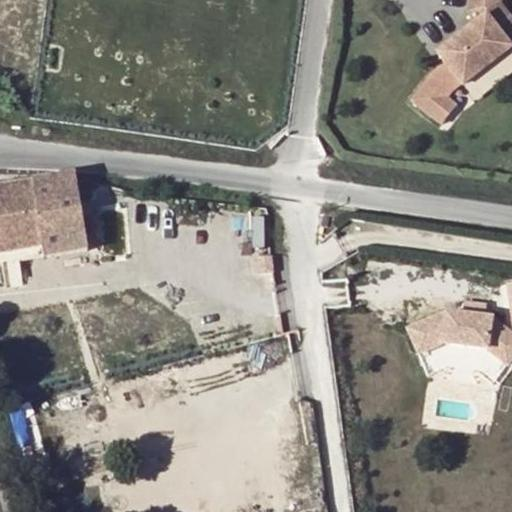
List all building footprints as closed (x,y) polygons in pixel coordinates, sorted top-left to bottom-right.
[(505,0),(475,0),(473,15),(481,25),(474,30),(477,34),(472,37),(468,37),(467,35),(441,55),(450,67),(437,77),(417,102),(446,125),(460,107),(449,99),(455,92),(464,85),(466,89),(511,53),(511,45),(499,29),(511,19),(511,15),(505,6),(505,0)] [(511,19),(499,29),(511,45),(511,19)] [(91,252),(78,177),(10,188),(0,189),(0,256),(20,253),(43,249),(45,260),(91,252)] [(20,253),(0,256),(0,263),(21,260),(20,253)] [(264,277),(277,275),(276,258),(262,259),(264,277)] [(507,366),(511,358),(511,336),(490,321),(445,315),(408,331),(418,355),(442,345),(487,351),(507,366)] [(442,345),(418,355),(422,363),(443,354),(483,360),(501,373),(507,366),(487,351),(442,345)]
